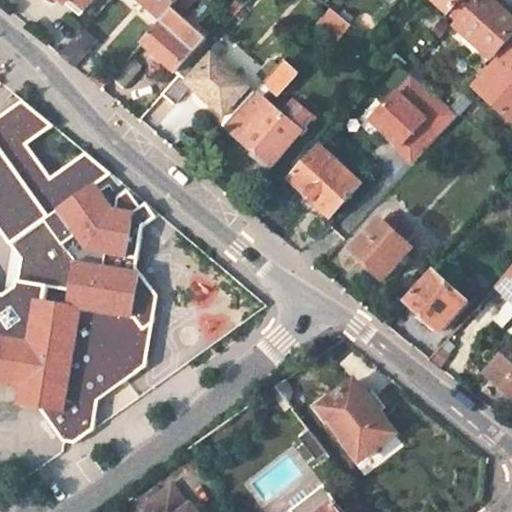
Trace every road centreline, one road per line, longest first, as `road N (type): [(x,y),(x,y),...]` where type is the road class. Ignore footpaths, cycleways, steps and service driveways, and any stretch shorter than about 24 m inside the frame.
road 1 (tertiary): [(321,304),(262,267),(96,127),(0,23)]
road 2 (unclassified): [(321,304),(168,446),(75,511)]
road 3 (tertiary): [(511,455),(356,324),(321,304)]
